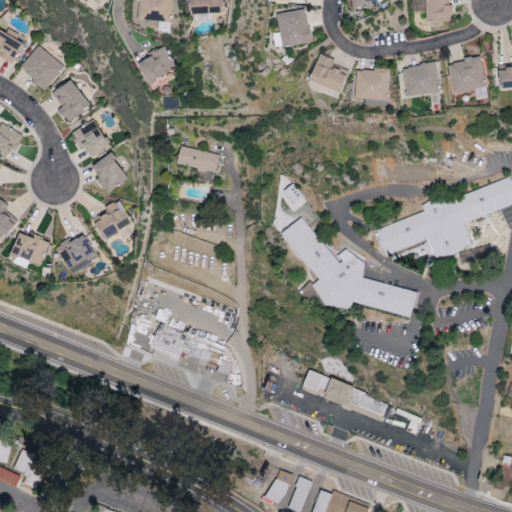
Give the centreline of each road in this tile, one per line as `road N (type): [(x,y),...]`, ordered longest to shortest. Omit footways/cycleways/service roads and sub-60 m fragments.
road 1 (tertiary): [(0,405),(90,435),(238,511)]
road 2 (secondary): [(258,427),(466,510)]
road 3 (secondary): [(117,369),(258,427)]
road 4 (secondary): [(0,322),(117,369)]
